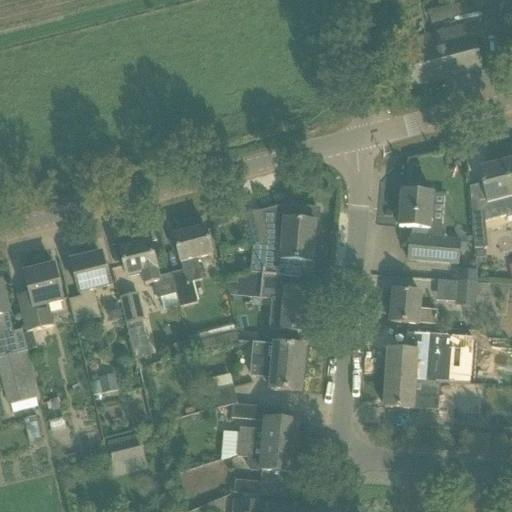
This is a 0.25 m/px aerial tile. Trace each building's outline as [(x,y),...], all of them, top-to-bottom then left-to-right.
[(482,70),(471,26),(417,40),(420,53),(399,59),(407,89),(482,70)] [(511,162),(503,165),(511,198),(511,162)] [(511,198),(503,165),(481,171),(478,171),(487,206),(498,203),(501,219),(511,216),(511,198)] [(429,240),(433,196),(403,193),(399,229),(411,230),(410,238),(429,240)] [(251,274),(262,276),(300,279),(302,264),(313,265),(313,263),(312,263),(315,227),(316,227),(316,225),(315,225),(317,212),(317,210),(286,208),(285,210),(276,212),(276,210),(244,219),(252,249),(251,274)] [(229,226),(226,215),(214,218),(217,229),(229,226)] [(486,249),(485,230),(484,215),(472,216),(474,249),(486,249)] [(204,288),(202,281),(196,260),(213,256),(206,229),(173,238),(181,264),(183,272),(171,276),(176,296),(177,296),(180,309),(198,305),(196,295),(199,295),(198,289),(204,288)] [(460,243),(429,240),(410,238),(408,262),(458,266),(460,243)] [(171,276),(158,279),(156,272),(150,244),(120,252),(127,279),(142,275),(145,287),(154,285),(157,300),(176,296),(171,276)] [(476,260),(486,259),(486,251),(476,252),(476,260)] [(109,288),(101,257),(72,264),(80,299),(69,302),(74,325),(100,319),(94,292),(109,288)] [(63,303),(54,268),(25,276),(32,304),(21,307),(28,335),(25,336),(29,351),(37,349),(33,333),(53,328),(48,306),(63,303)] [(300,279),(262,276),(260,300),(272,301),(269,332),(306,335),(310,294),(281,291),(282,278),(300,280),(300,279)] [(9,315),(1,283),(0,283),(0,338),(13,335),(8,315),(9,315)] [(478,284),(458,283),(456,308),(476,309),(477,297),(490,298),(490,286),(478,285),(478,284)] [(421,296),(393,293),(391,324),(418,327),(418,325),(436,327),(437,313),(419,311),(421,296)] [(144,322),(137,295),(121,299),(137,362),(151,359),(143,323),(144,322)] [(151,327),(156,346),(174,341),(169,323),(151,327)] [(305,349),(274,346),(257,345),(253,344),(250,379),(271,381),(270,392),(301,395),(305,349)] [(458,382),(484,383),(486,346),(460,344),(458,382)] [(388,352),(386,381),(415,383),(415,382),(416,369),(431,370),(432,356),(417,355),(417,354),(388,352)] [(0,359),(0,375),(8,407),(12,407),(14,415),(38,408),(36,401),(40,400),(28,353),(0,359)] [(118,392),(116,379),(100,382),(102,395),(118,392)] [(440,384),(415,382),(415,383),(386,381),(384,410),(413,412),(413,411),(438,412),(440,384)] [(232,407),(238,406),(232,388),(212,393),(217,412),(232,407)] [(60,409),(58,400),(50,403),(52,411),(60,409)] [(262,409),(238,406),(232,407),(231,420),(231,421),(261,424),(262,409)] [(298,425),(264,422),(264,423),(263,432),(240,430),(237,457),(240,456),(241,446),(247,446),(296,451),(298,425)] [(137,436),(107,444),(113,466),(142,458),(137,436)] [(262,474),(261,485),(261,486),(289,489),(290,476),(294,476),(296,451),(247,446),(241,446),(240,456),(237,457),(237,459),(248,460),(247,469),(251,472),(262,474)] [(260,484),(235,482),(234,495),(238,495),(258,497),(260,484)]
